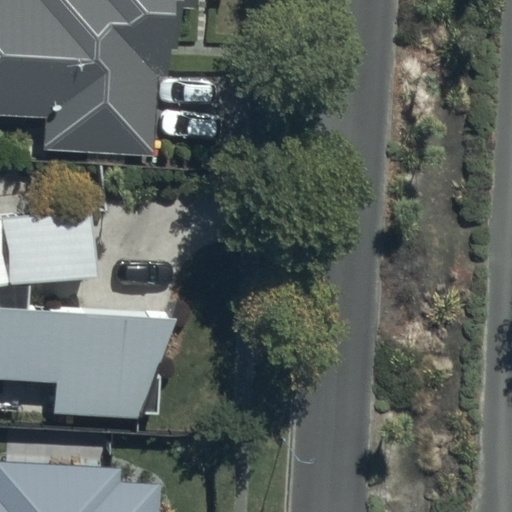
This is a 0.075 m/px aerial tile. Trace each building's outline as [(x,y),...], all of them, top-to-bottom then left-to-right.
[(0,0),(0,109),(41,112),(39,150),(152,155),(155,79),(168,79),(171,18),(177,18),(178,9),(193,10),(193,0),(0,0)] [(218,112),(159,108),(157,142),(216,145),(218,112)] [(86,209),(0,217),(7,282),(92,274),(86,209)] [(84,311),(0,307),(0,379),(51,383),(49,414),(142,420),(173,320),(127,318),(128,304),(85,302),(84,311)] [(0,511),(154,511),(155,486),(120,484),(121,468),(0,462),(0,511)]
